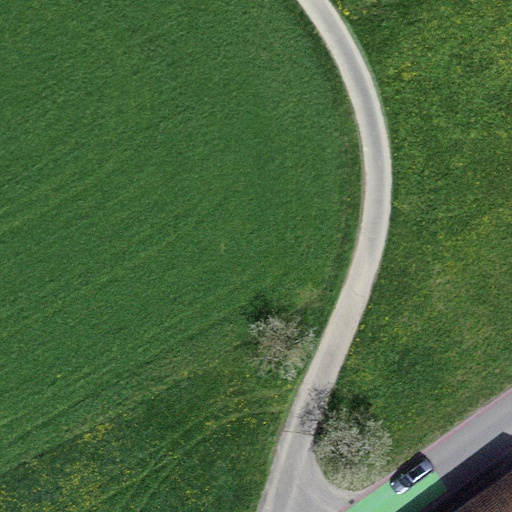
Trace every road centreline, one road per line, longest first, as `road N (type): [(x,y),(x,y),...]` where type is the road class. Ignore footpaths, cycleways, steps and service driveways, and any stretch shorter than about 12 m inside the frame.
road 1 (track): [(295,511),(356,358),(389,221),(382,128),(333,0)]
road 2 (unclassified): [(382,511),(511,417)]
